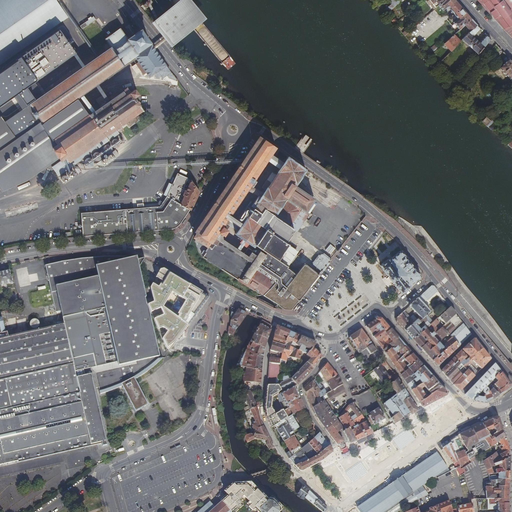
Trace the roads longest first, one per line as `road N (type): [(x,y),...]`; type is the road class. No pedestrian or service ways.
road 1 (unclassified): [(101,473),(194,424),(224,289)]
road 2 (residential): [(338,509),(295,472),(263,418),(278,316)]
road 3 (secondary): [(407,245),(367,206),(261,130),(242,126)]
road 4 (secondary): [(161,247),(89,245),(4,258)]
road 5 (secondary): [(511,359),(407,245)]
road 6 (residential): [(329,336),(327,356),(299,388),(343,462)]
road 7 (secondary): [(215,103),(123,0)]
road 8 (tertiary): [(385,315),(475,415)]
road 9 (secondary): [(511,376),(431,277)]
road 10 (residential): [(358,319),(426,418)]
